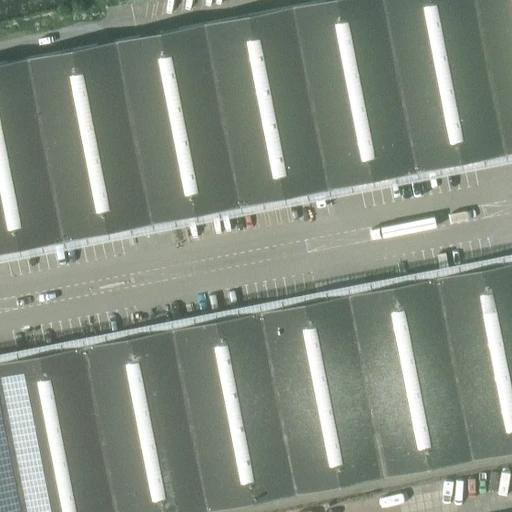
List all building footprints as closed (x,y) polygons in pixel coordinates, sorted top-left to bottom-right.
[(417,170),(383,0),(320,0),(293,5),(329,188),(417,170)] [(505,153),(475,0),(383,0),(417,170),(505,153)] [(511,151),(511,0),(475,0),(505,153),(511,151)] [(329,188),(293,5),(205,23),(240,205),(329,188)] [(240,205),(205,23),(116,40),(152,222),(154,222),(170,218),(240,205)] [(152,222),(116,40),(28,57),(64,239),(152,222)] [(0,251),(64,239),(28,57),(0,62),(0,251)] [(511,449),(511,260),(437,275),(473,457),(511,449)] [(473,457),(437,275),(368,288),(348,292),(384,475),(473,457)] [(384,475),(348,292),(317,298),(260,310),(296,492),(384,475)] [(296,492),(260,310),(172,327),(208,509),(296,492)] [(193,511),(208,509),(172,327),(140,333),(83,345),(116,511),(193,511)] [(116,511),(83,345),(14,358),(0,360),(0,387),(24,511),(116,511)] [(0,511),(24,511),(0,387),(0,511)]
